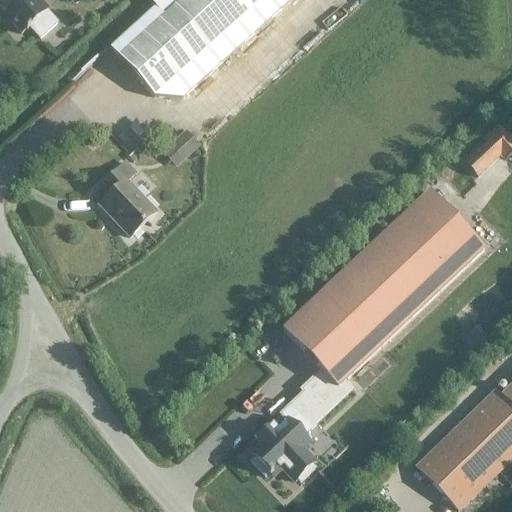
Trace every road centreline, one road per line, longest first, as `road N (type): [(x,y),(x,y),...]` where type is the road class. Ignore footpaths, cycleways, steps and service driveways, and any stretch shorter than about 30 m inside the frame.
road 1 (unclassified): [(177,511),(89,400)]
road 2 (unclassified): [(89,400),(27,291)]
